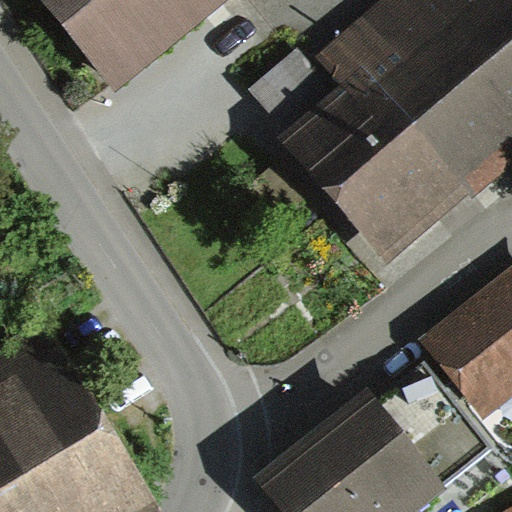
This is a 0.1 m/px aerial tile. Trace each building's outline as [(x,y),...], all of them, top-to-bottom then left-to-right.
[(42,0),(106,81),(209,0),(42,0)] [(282,147),(375,255),(511,138),(511,20),(494,0),(386,0),(329,49),(358,82),(282,147)] [(292,55),(246,95),(273,127),(319,87),(292,55)] [(511,271),(425,343),(482,411),(511,386),(511,271)] [(0,511),(138,511),(155,503),(49,312),(0,339),(0,511)] [(362,402),(256,488),(275,511),(393,511),(429,483),(362,402)]
